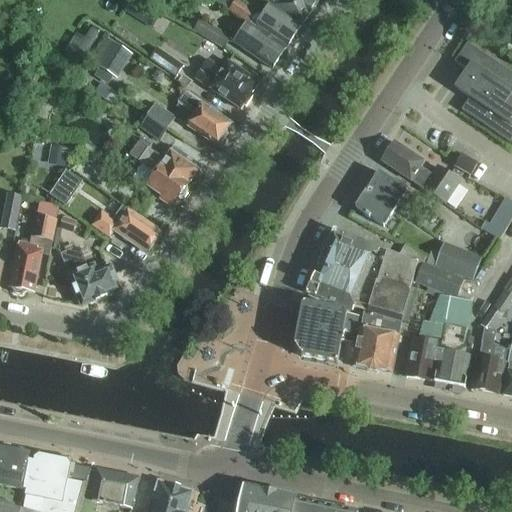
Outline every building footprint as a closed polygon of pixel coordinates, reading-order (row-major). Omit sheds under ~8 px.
[(270,7),(263,18),(236,0),(222,0),(219,4),(230,12),(229,12),(255,29),(256,27),(287,48),(301,28),(270,7)] [(265,0),(303,26),(320,0),(265,0)] [(125,13),(153,30),(160,19),(132,2),(125,13)] [(185,26),(225,51),(232,39),(192,14),(185,26)] [(88,22),(68,53),(82,62),(102,31),(88,22)] [(285,51),(255,31),(245,24),(231,45),(241,52),(271,72),(285,51)] [(91,64),(118,81),(133,57),(106,40),(91,64)] [(511,75),(467,45),(454,64),(466,72),(454,90),(469,100),(461,111),(511,145),(511,75)] [(149,61),(176,79),(184,68),(157,50),(149,61)] [(193,81),(209,91),(209,92),(240,113),(242,109),(245,110),(252,100),(250,98),(258,85),(227,64),(222,72),(206,62),(193,81)] [(155,74),(152,77),(153,82),(156,84),(161,84),(164,80),(163,76),(160,73),(155,74)] [(202,107),(185,96),(178,106),(195,117),(187,129),(216,149),(231,126),(202,107)] [(150,115),(171,129),(177,120),(157,106),(150,115)] [(171,129),(150,115),(140,130),(160,144),(171,129)] [(164,162),(148,151),(151,147),(140,140),(129,157),(138,163),(137,165),(154,177),(146,189),(160,199),(158,202),(171,211),(178,201),(183,200),(187,195),(186,189),(197,173),(185,164),(188,160),(173,150),(164,162)] [(423,164),(394,145),(382,164),(444,206),(459,184),(438,170),(432,178),(419,169),(423,164)] [(50,148),(47,167),(65,170),(68,151),(50,148)] [(476,166),(461,158),(455,168),(470,177),(476,166)] [(378,174),(355,210),(384,229),(407,193),(378,174)] [(1,230),(14,232),(21,198),(8,195),(1,230)] [(108,240),(113,233),(146,255),(159,235),(126,213),(127,212),(121,208),(112,222),(101,214),(91,228),(108,240)] [(484,224),(480,232),(498,242),(510,222),(496,214),(489,227),(484,224)] [(34,295),(43,253),(44,253),(44,257),(50,258),(53,244),(54,244),(58,222),(35,217),(30,239),(31,240),(30,246),(19,243),(9,290),(11,290),(14,296),(22,298),(28,293),(34,295)] [(62,219),(58,231),(73,236),(77,224),(62,219)] [(334,233),(306,295),(350,313),(352,309),(362,312),(399,324),(417,269),(420,271),(422,266),(423,266),(427,260),(404,247),(397,259),(386,256),(386,258),(378,255),(379,252),(334,233)] [(472,284),(481,259),(443,244),(439,256),(434,269),(472,284)] [(68,277),(66,278),(80,312),(122,295),(111,267),(97,272),(95,266),(87,269),(79,249),(60,256),(68,277)] [(430,252),(425,265),(434,269),(439,256),(430,252)] [(422,266),(420,271),(414,285),(447,299),(454,303),(455,301),(462,281),(423,266),(422,266)] [(478,360),(472,392),(497,396),(498,388),(504,389),(509,365),(508,365),(510,350),(506,349),(493,347),(496,333),(492,332),(502,316),(502,315),(511,300),(511,280),(504,292),(505,293),(493,309),(481,327),(480,328),(484,330),(481,345),(479,360),(478,360)] [(454,303),(447,299),(439,298),(429,325),(422,324),(418,340),(413,340),(405,379),(435,384),(443,341),(454,303)] [(455,301),(454,303),(443,341),(435,384),(464,390),(472,347),(463,345),(471,304),(455,301)] [(304,307),(295,351),(301,359),(337,366),(341,343),(353,345),(355,332),(358,333),(361,318),(346,316),(346,315),(304,307)] [(362,312),(359,330),(353,369),(366,371),(366,374),(375,375),(377,373),(391,376),(399,338),(401,325),(399,324),(362,312)] [(504,389),(503,398),(511,399),(511,365),(509,365),(504,389)] [(0,492),(22,497),(30,456),(0,449),(0,492)] [(73,464),(30,456),(22,497),(24,497),(19,511),(78,511),(82,501),(88,473),(76,470),(73,464)] [(92,511),(95,504),(130,511),(132,511),(133,504),(135,504),(139,480),(96,472),(92,495),(93,495),(92,503),(83,501),(82,501),(79,511),(92,511)] [(148,511),(187,511),(192,497),(190,493),(158,483),(148,511)] [(352,511),(244,489),(238,511),(352,511)] [(0,492),(0,511),(19,511),(24,497),(22,497),(0,492)]
